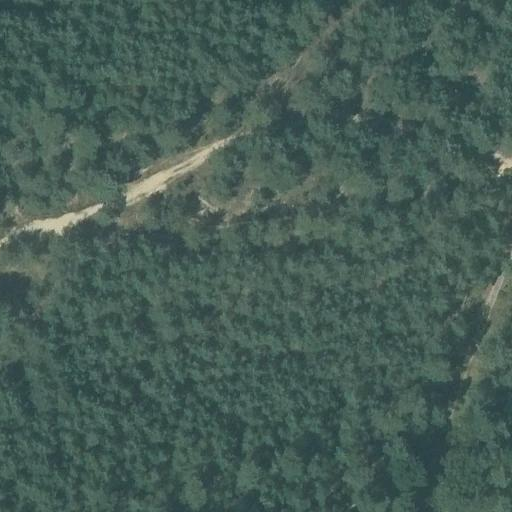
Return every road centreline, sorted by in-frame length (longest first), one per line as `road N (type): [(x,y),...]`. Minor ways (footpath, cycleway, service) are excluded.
road 1 (track): [(0,246),(219,145),(300,120),(427,129),(511,165)]
road 2 (track): [(435,511),(434,467),(472,369)]
